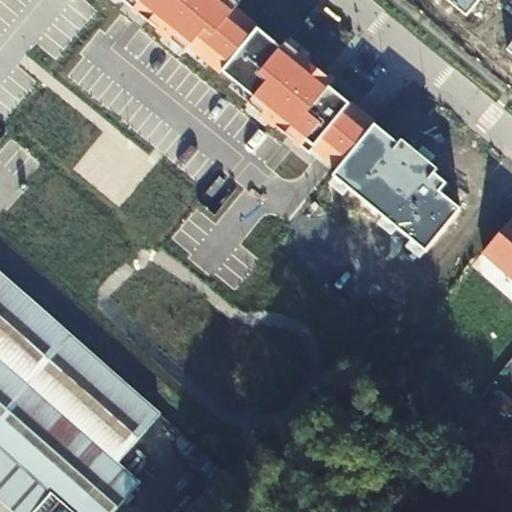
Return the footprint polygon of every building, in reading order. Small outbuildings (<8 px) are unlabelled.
[(107,0),(181,58),(186,52),(249,102),(244,109),(306,157),(311,151),(336,171),(371,127),(325,91),(315,83),(320,78),(280,46),(276,52),(229,15),(233,9),(221,0),(107,0)] [(431,235),(476,190),(411,124),(373,161),(423,211),(415,219),(431,235)] [(354,236),(372,253),(409,215),(390,198),(354,236)] [(511,216),(482,253),(511,277),(511,216)] [(0,445),(80,511),(91,511),(130,466),(169,419),(73,341),(0,279),(0,445)] [(494,511),(511,511),(511,479),(413,390),(388,416),(494,511)] [(224,465),(186,511),(231,511),(252,488),(224,465)] [(130,466),(91,511),(131,511),(154,485),(130,466)] [(380,511),(422,511),(385,476),(365,497),(380,511)]
